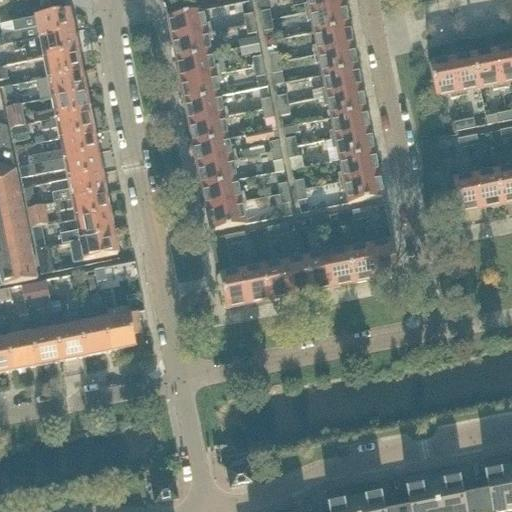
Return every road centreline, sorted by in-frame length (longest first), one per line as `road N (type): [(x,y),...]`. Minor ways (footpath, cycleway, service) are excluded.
road 1 (residential): [(182,380),(113,19),(119,0)]
road 2 (residential): [(427,244),(446,330),(182,380)]
road 3 (residential): [(207,511),(320,471),(511,432)]
road 4 (residential): [(427,244),(373,0)]
road 5 (residential): [(182,380),(0,416)]
road 6 (residential): [(207,511),(182,380)]
